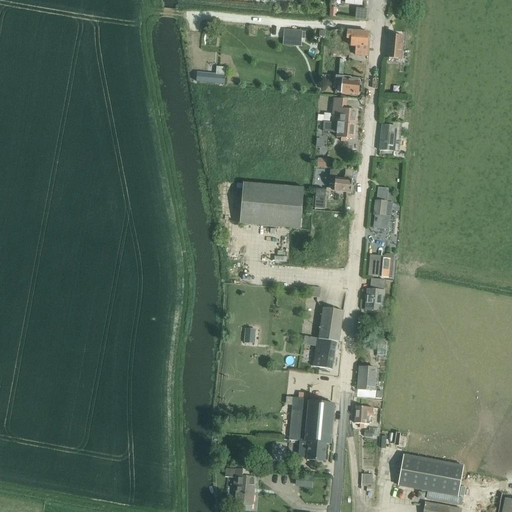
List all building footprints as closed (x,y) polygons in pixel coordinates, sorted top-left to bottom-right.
[(356,9),(355,20),(367,21),(368,14),(363,14),(363,10),(356,9)] [(284,30),(283,38),(302,40),(302,32),(284,30)] [(335,31),(335,36),(347,37),(347,41),(351,41),(350,48),(355,48),(355,57),(367,57),(368,33),(347,32),(335,31)] [(387,59),(401,60),(403,38),(389,37),(387,59)] [(197,73),(196,82),(224,84),(224,76),(225,68),(216,68),(216,75),(197,73)] [(335,89),(335,93),(341,94),(359,96),(360,82),(347,80),(347,78),(336,77),(335,85),(335,89)] [(332,110),(332,116),(338,116),(337,124),(355,126),(357,112),(347,111),(347,109),(348,101),(333,99),(332,110)] [(319,116),(318,122),(321,122),(325,123),(330,123),(331,115),(325,114),(324,116),(322,116),(319,116)] [(325,123),(324,133),(336,134),(338,134),(337,139),(341,140),(341,142),(346,143),(346,140),(354,141),(355,126),(337,124),(330,123),(325,123)] [(380,151),(379,157),(393,158),(394,153),(395,151),(395,150),(395,145),(396,138),(397,128),(394,128),(392,128),(389,127),(382,127),(380,151)] [(318,159),(317,168),(330,169),(331,160),(318,159)] [(335,185),(334,192),(351,194),(352,180),(336,179),(336,180),(330,179),(329,185),(335,185)] [(243,184),(240,225),(300,230),(304,189),(243,184)] [(375,217),(373,229),(389,230),(389,227),(390,219),(390,218),(390,217),(391,211),(392,204),(391,204),(390,204),(389,203),(387,203),(387,201),(388,199),(388,196),(388,195),(388,191),(388,190),(378,189),(377,202),(375,202),(374,217),(375,217)] [(315,197),(314,209),(324,210),(325,198),(326,192),(326,191),(316,190),(316,191),(315,197)] [(370,258),(368,277),(391,279),(393,260),(370,258)] [(365,311),(382,313),(384,313),(385,292),(384,292),(385,281),(371,280),(370,291),(367,291),(365,311)] [(320,300),(321,290),(309,288),(307,298),(320,300)] [(336,342),(338,342),(343,312),(323,309),(318,340),(317,340),(313,367),(332,370),(336,342)] [(255,344),(256,331),(246,330),(245,344),(255,344)] [(375,391),(377,370),(360,368),(358,389),(375,391)] [(293,398),(289,441),(290,441),(301,442),(300,449),(301,450),(304,450),(308,450),(307,461),(325,463),(327,444),(330,444),(334,405),(330,405),(325,404),(322,404),(313,403),(309,403),(309,400),(308,400),(298,399),(293,398)] [(373,409),(357,408),(356,408),(355,425),(360,425),(360,429),(364,429),(364,425),(370,426),(370,418),(373,418),(373,409)] [(369,432),(365,431),(364,438),(373,438),(374,429),(369,429),(369,432)] [(402,467),(398,487),(456,498),(458,498),(462,473),(464,467),(452,465),(404,456),(402,467)] [(225,458),(222,464),(228,467),(231,461),(225,458)] [(226,469),(225,478),(234,479),(234,480),(233,487),(236,488),(234,505),(243,505),(243,510),(252,511),(252,506),(253,506),(256,479),(248,478),(248,471),(235,470),(226,469)] [(367,485),(369,486),(372,486),(373,476),(362,475),(361,487),(367,488),(367,485)] [(297,476),(296,487),(312,489),(313,477),(297,476)] [(424,511),(460,511),(463,501),(451,499),(427,495),(424,511)] [(511,511),(511,500),(505,499),(501,511),(511,511)]
